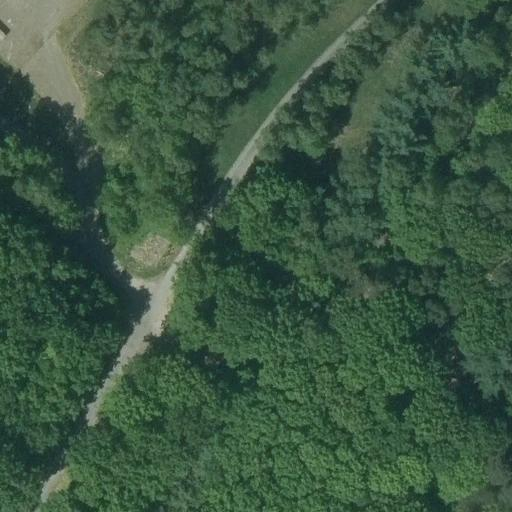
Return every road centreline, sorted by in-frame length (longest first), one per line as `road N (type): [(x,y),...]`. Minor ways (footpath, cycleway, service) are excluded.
road 1 (track): [(152,307),(84,243),(69,180),(0,133)]
road 2 (track): [(69,180),(44,29),(71,0)]
